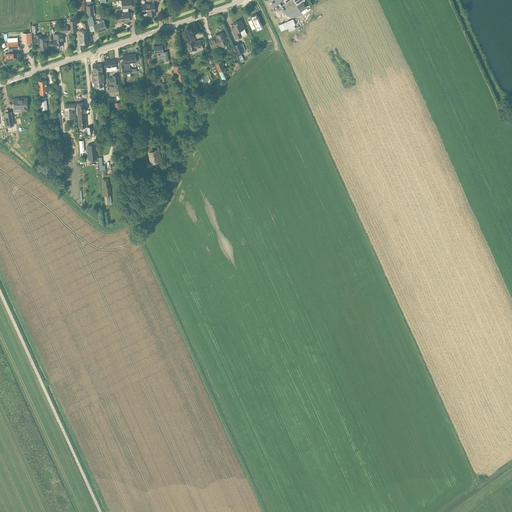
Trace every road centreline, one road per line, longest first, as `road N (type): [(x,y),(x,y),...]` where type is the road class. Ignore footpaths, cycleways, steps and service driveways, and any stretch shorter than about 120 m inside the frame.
road 1 (tertiary): [(0,83),(144,34)]
road 2 (unclassified): [(185,155),(158,134),(150,113),(144,34)]
